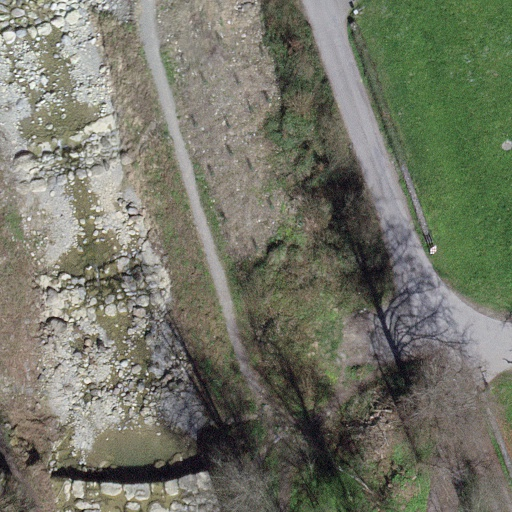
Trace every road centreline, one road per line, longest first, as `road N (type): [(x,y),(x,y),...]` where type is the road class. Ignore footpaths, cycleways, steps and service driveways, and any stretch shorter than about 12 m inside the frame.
road 1 (track): [(421,318),(313,0)]
road 2 (track): [(507,511),(467,398),(421,318)]
